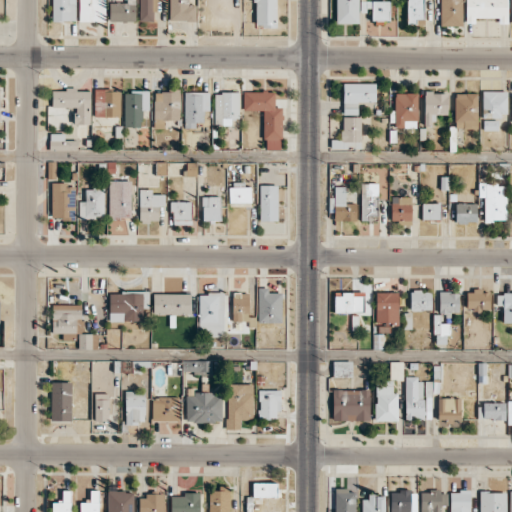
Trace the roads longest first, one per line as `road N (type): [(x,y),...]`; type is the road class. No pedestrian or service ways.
road 1 (residential): [(0,255),(511,258)]
road 2 (residential): [(26,511),(28,0)]
road 3 (residential): [(0,453),(511,455)]
road 4 (tertiary): [(311,59),(308,511)]
road 5 (residential): [(311,59),(0,56)]
road 6 (residential): [(511,60),(311,59)]
